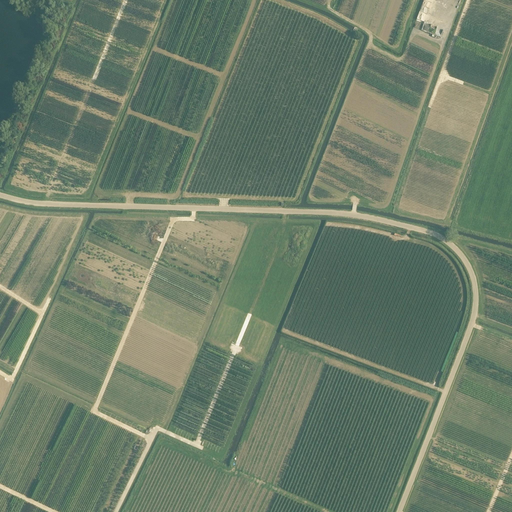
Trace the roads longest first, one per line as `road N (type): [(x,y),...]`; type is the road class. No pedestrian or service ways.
road 1 (unclassified): [(395,511),(474,313),(470,270),(451,245),(353,214),(0,196)]
road 2 (track): [(161,429),(247,226),(280,223),(286,211)]
road 3 (track): [(93,411),(25,379),(0,426)]
